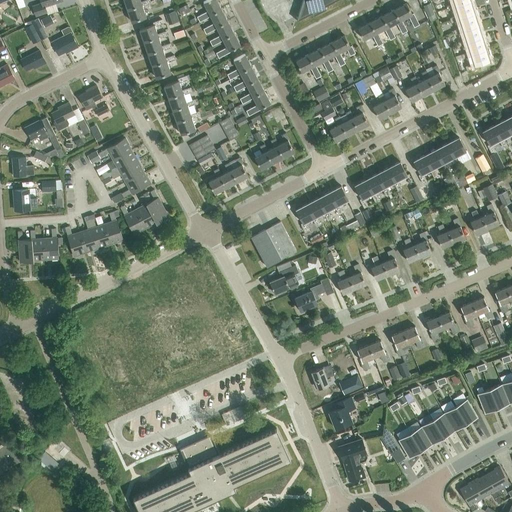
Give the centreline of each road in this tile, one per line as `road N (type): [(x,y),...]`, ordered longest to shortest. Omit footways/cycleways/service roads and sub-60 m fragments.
road 1 (residential): [(279,361),(511,263)]
road 2 (residential): [(324,171),(511,71)]
road 3 (residential): [(21,326),(204,234)]
road 4 (residential): [(204,234),(105,61)]
road 5 (residential): [(342,511),(279,361)]
road 6 (residential): [(279,361),(204,234)]
road 7 (residential): [(204,234),(324,171)]
road 8 (residential): [(265,59),(378,0)]
road 9 (residential): [(324,171),(265,59)]
road 10 (residential): [(0,123),(23,99),(105,61)]
